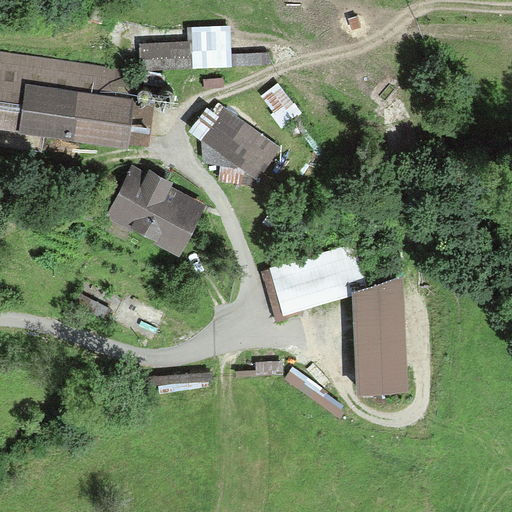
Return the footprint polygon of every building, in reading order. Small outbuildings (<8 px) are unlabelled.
[(189,43),(190,64),(226,63),(226,53),(225,26),(189,27),(189,43)] [(190,64),(189,43),(139,44),(139,65),(190,64)] [(266,52),(226,53),(226,63),(266,63),(266,52)] [(0,53),(0,124),(120,141),(127,96),(109,94),(112,69),(0,53)] [(274,84),(259,95),(280,123),(295,112),(274,84)] [(274,145),(215,106),(211,112),(205,108),(191,130),(255,173),(274,145)] [(128,168),(106,212),(175,246),(197,202),(165,186),(168,180),(145,169),(142,175),(128,168)] [(351,245),(272,268),(284,309),(363,286),(351,245)] [(354,291),(358,387),(403,385),(398,278),(354,291)]
